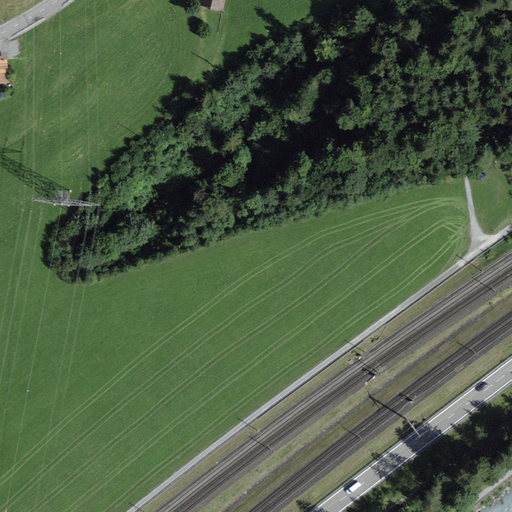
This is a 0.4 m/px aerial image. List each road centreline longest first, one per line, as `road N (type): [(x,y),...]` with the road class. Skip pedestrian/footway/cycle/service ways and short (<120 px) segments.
road 1 (secondary): [(511,368),(324,511)]
road 2 (unknown): [(382,511),(511,420)]
